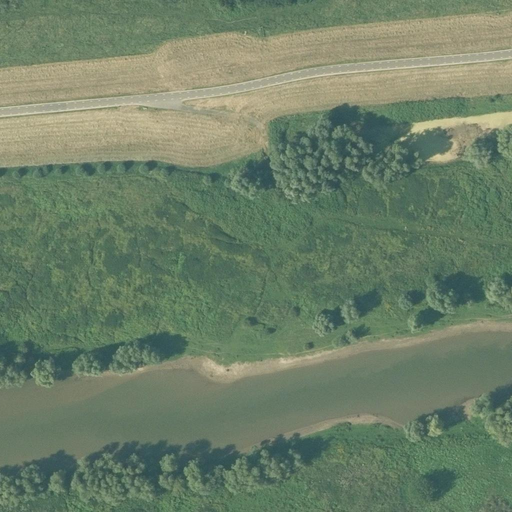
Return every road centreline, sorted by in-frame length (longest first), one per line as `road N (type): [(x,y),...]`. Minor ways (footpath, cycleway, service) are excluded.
road 1 (unclassified): [(0,112),(511,49)]
road 2 (track): [(253,121),(511,90)]
